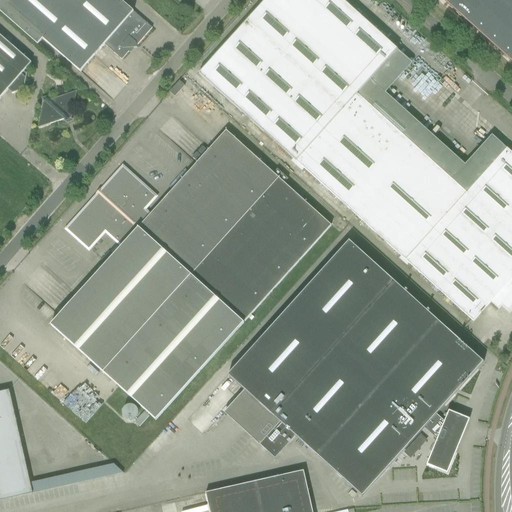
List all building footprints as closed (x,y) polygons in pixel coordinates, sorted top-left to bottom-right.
[(0,0),(0,12),(37,45),(42,39),(80,72),(104,45),(121,60),(132,48),(136,48),(136,46),(152,28),(119,0),(0,0)] [(511,153),(507,149),(466,193),(400,134),(403,131),(396,126),(394,128),(357,95),(397,50),(341,0),(265,0),(198,74),(473,322),(490,302),(498,309),(502,305),(509,310),(511,306),(511,153)] [(511,0),(441,0),(511,63),(511,0)] [(31,63),(23,57),(0,36),(0,98),(8,90),(12,93),(11,94),(24,90),(26,77),(25,77),(25,78),(21,75),(31,63)] [(174,97),(185,86),(179,81),(169,92),(174,97)] [(47,98),(44,102),(43,100),(37,129),(64,120),(67,122),(70,119),(71,119),(77,91),(50,100),(47,98)] [(122,246),(50,326),(155,420),(243,323),(331,226),(284,184),(288,179),(277,170),(273,174),(259,161),(257,160),(256,158),(254,157),(233,138),(226,131),(147,219),(144,216),(146,213),(143,210),(155,197),(123,168),(67,230),(89,250),(105,231),(122,246)] [(228,376),(280,423),(259,445),(275,459),(295,437),(362,497),(424,428),(437,440),(426,465),(447,474),(469,420),(448,411),(444,422),(436,415),(483,363),(349,242),(228,376)] [(0,501),(32,494),(9,390),(0,392),(0,501)] [(144,412),(134,423),(139,427),(149,417),(144,412)] [(312,511),(303,471),(205,493),(209,511),(312,511)]
